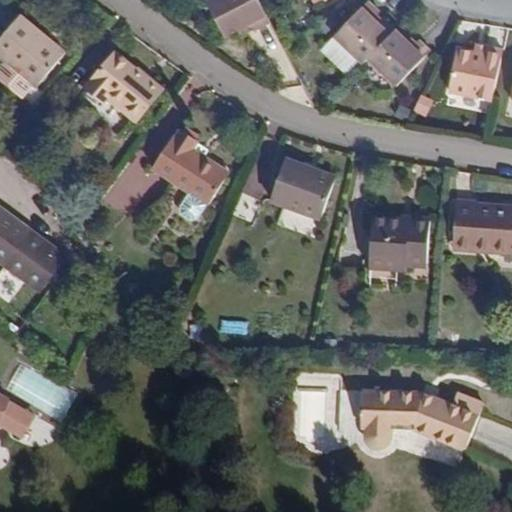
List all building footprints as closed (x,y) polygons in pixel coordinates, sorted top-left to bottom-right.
[(265,0),(217,0),(214,2),(233,35),(258,21),(262,28),(277,20),(265,0)] [(375,0),(370,0),(340,33),(369,61),(373,55),(396,31),(383,20),(378,15),(381,12),(384,8),(375,0)] [(64,52),(20,12),(0,35),(0,56),(5,61),(0,65),(0,78),(16,92),(22,91),(30,83),(34,86),(64,52)] [(378,15),(383,20),(386,16),(381,12),(378,15)] [(396,31),(373,55),(402,82),(436,46),(424,36),(421,39),(418,43),(413,38),(400,26),(396,31)] [(416,34),(413,38),(418,43),(421,39),(416,34)] [(480,40),(479,48),(490,50),(491,42),(480,40)] [(462,45),(453,91),(496,99),(507,45),(491,42),(490,50),(479,48),(462,45)] [(109,92),(135,116),(159,90),(116,51),(82,87),(99,103),(103,100),(109,92)] [(129,123),(135,116),(109,92),(103,100),(129,123)] [(171,137),(151,167),(206,204),(226,173),(191,149),(197,140),(180,129),(174,139),(171,137)] [(334,179),(285,160),(270,198),(318,217),(334,179)] [(237,216),(252,220),(258,202),(244,197),(237,216)] [(489,248),(489,253),(511,255),(511,209),(473,205),(474,202),(454,200),(450,244),(489,248)] [(71,259),(0,207),(0,261),(45,295),(71,259)] [(405,219),(370,216),(365,273),(401,276),(402,269),(423,272),(428,218),(405,216),(405,219)] [(450,249),(489,253),(489,248),(450,244),(450,249)] [(462,455),(482,405),(456,395),(451,407),(422,395),(362,392),(359,430),(364,430),(363,443),(365,448),(369,451),(377,452),(380,449),(382,443),(383,432),(409,434),(462,455)] [(33,414),(7,399),(4,405),(0,411),(0,422),(21,435),(33,414)]
